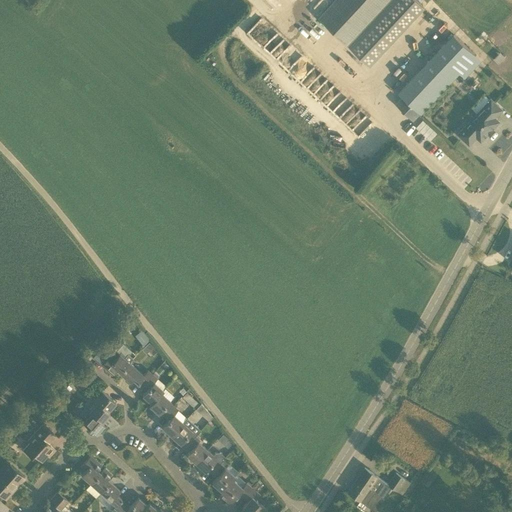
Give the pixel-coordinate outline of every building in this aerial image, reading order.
[(369,65),(376,58),(424,7),(417,0),(334,0),(318,17),(369,65)] [(476,55),(468,48),(454,34),(399,93),(403,96),(396,104),(413,120),(420,112),(421,113),(476,55)] [(481,141),(500,121),(495,117),(503,109),(491,98),(483,107),(484,107),(466,126),(465,126),(457,134),(469,145),(477,137),(481,141)] [(124,357),(119,353),(115,358),(110,354),(101,364),(112,374),(117,369),(120,372),(129,362),(132,358),(127,354),(124,357)] [(143,375),(129,362),(120,372),(130,381),(133,377),(138,382),(139,380),(143,384),(152,374),(148,370),(143,375)] [(76,384),(86,375),(81,370),(72,380),(76,384)] [(161,392),(163,390),(154,382),(157,378),(152,374),(143,384),(148,388),(142,394),(151,402),(151,403),(161,392)] [(81,389),(90,379),(86,375),(76,384),(81,389)] [(115,402),(103,390),(94,400),(97,402),(107,411),(115,402)] [(173,405),(169,401),(170,400),(161,392),(151,403),(151,402),(149,405),(159,413),(160,412),(164,416),(173,405)] [(186,392),(182,397),(186,400),(190,396),(186,392)] [(97,402),(89,411),(91,413),(102,422),(110,413),(107,411),(97,402)] [(171,435),(183,422),(174,414),(178,409),(173,405),(164,416),(169,420),(162,427),(171,435)] [(91,413),(89,411),(86,408),(78,417),(74,422),(84,431),(88,427),(96,433),(104,424),(102,422),(91,413)] [(186,446),(195,435),(191,432),(192,430),(183,422),(171,435),(180,443),(182,442),(186,446)] [(48,454),(45,452),(51,445),(47,441),(54,434),(42,423),(27,440),(30,443),(24,450),(31,456),(33,453),(42,461),(48,454)] [(196,462),(207,449),(198,441),(200,439),(195,435),(186,446),(190,450),(187,454),(196,462)] [(226,439),(223,443),(227,447),(231,443),(226,439)] [(3,441),(0,444),(0,447),(4,451),(9,446),(3,441)] [(214,455),(207,449),(196,462),(205,470),(207,468),(211,472),(220,463),(225,457),(220,452),(215,453),(214,455)] [(100,472),(97,470),(101,465),(90,455),(81,465),(85,469),(81,474),(91,483),(100,472)] [(17,486),(25,478),(9,463),(0,473),(0,492),(4,497),(15,484),(17,486)] [(221,490),(233,478),(235,476),(220,463),(211,472),(216,477),(212,482),(221,490)] [(101,491),(110,481),(106,478),(111,473),(104,467),(100,472),(91,483),(101,491)] [(365,467),(349,492),(368,505),(369,503),(376,493),(383,498),(392,486),(403,493),(411,483),(396,473),(389,483),(388,484),(378,477),(378,476),(365,467)] [(242,487),(233,478),(221,490),(219,493),(229,502),(238,492),(243,496),(251,487),(246,482),(242,487)] [(257,480),(251,487),(255,490),(261,483),(257,480)] [(113,511),(116,511),(125,503),(120,499),(121,498),(116,493),(120,490),(110,481),(101,491),(115,504),(111,509),(113,511)] [(259,494),(255,490),(251,487),(243,496),(247,501),(243,506),(249,511),(263,511),(266,509),(255,499),(259,494)] [(58,491),(53,496),(63,504),(67,500),(59,492),(58,491)] [(63,511),(60,509),(63,504),(53,496),(44,507),(49,511),(47,511),(63,511)] [(140,511),(147,505),(138,497),(129,507),(125,503),(116,511),(124,511),(127,510),(129,511),(140,511)] [(156,511),(158,511),(158,510),(149,502),(147,505),(140,511),(156,511)]
